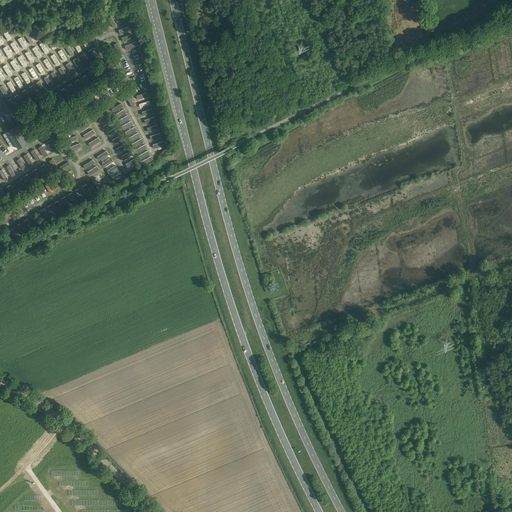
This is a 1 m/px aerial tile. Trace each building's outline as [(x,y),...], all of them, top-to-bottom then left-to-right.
[(120,11),(116,13),(120,23),(124,21),(120,11)] [(119,29),(122,41),(133,37),(129,26),(119,29)] [(0,44),(11,39),(7,30),(0,32),(0,44)] [(92,42),(105,35),(102,30),(89,37),(92,42)] [(22,36),(18,39),(24,49),(27,46),(22,36)] [(48,42),(53,49),(57,47),(52,39),(48,42)] [(17,53),(20,50),(14,41),(10,43),(17,53)] [(49,51),(44,41),(39,43),(45,53),(49,51)] [(9,58),(13,55),(6,45),(3,48),(9,58)] [(32,48),(38,58),(42,56),(36,46),(32,48)] [(64,61),(68,59),(62,49),(58,51),(64,61)] [(91,49),(73,60),(79,70),(86,66),(85,65),(96,59),(91,49)] [(25,52),(30,62),(34,61),(29,50),(25,52)] [(51,56),(57,66),(61,63),(54,53),(51,56)] [(23,67),(27,65),(22,55),(18,57),(23,67)] [(50,70),(53,68),(47,58),(43,60),(50,70)] [(42,74),(46,72),(40,62),(36,65),(42,74)] [(71,74),(75,72),(70,62),(66,64),(71,74)] [(9,76),(13,74),(6,64),(3,66),(9,76)] [(70,76),(63,66),(58,69),(65,79),(70,76)] [(32,67),(29,69),(35,79),(38,77),(32,67)] [(27,83),(31,81),(25,71),(22,73),(27,83)] [(53,71),(43,79),(51,88),(61,80),(53,71)] [(18,76),(14,78),(20,88),(24,86),(18,76)] [(0,87),(6,97),(17,91),(11,80),(4,84),(0,86),(0,87)] [(44,87),(41,82),(43,82),(42,80),(29,86),(34,97),(48,90),(46,86),(44,87)] [(21,93),(7,100),(13,109),(26,102),(25,99),(30,97),(25,90),(20,92),(21,93)] [(131,96),(127,98),(131,105),(135,103),(131,96)] [(150,99),(139,104),(140,108),(152,103),(150,99)] [(152,108),(142,111),(146,127),(147,127),(152,144),(162,141),(156,120),(152,108)] [(146,163),(154,159),(124,109),(117,113),(124,125),(125,125),(128,129),(126,130),(127,131),(128,131),(137,147),(146,163)] [(118,134),(106,111),(97,115),(110,138),(118,134)] [(33,139),(23,122),(7,132),(18,149),(33,139)] [(88,142),(97,136),(88,122),(79,128),(88,142)] [(89,143),(93,149),(97,146),(96,143),(100,140),(98,137),(89,143)] [(50,152),(58,147),(53,139),(45,144),(50,152)] [(35,148),(31,151),(37,161),(48,154),(42,145),(38,147),(39,149),(37,151),(35,148)] [(106,150),(97,156),(100,160),(109,153),(106,150)] [(129,161),(133,158),(129,151),(121,156),(125,162),(128,160),(129,161)] [(23,170),(34,163),(28,153),(17,160),(23,170)] [(105,167),(114,161),(111,157),(103,163),(105,167)] [(135,158),(125,163),(128,167),(138,162),(135,158)] [(100,169),(93,159),(83,165),(90,175),(100,169)] [(52,160),(41,165),(44,172),(52,168),(55,167),(52,160)] [(63,170),(71,165),(69,161),(61,166),(63,170)] [(115,163),(110,166),(111,167),(107,169),(113,180),(121,175),(115,163)] [(10,164),(0,170),(0,172),(5,181),(16,174),(10,164)] [(30,172),(34,180),(41,176),(37,168),(30,172)] [(76,191),(81,199),(85,197),(80,188),(76,191)] [(29,219),(17,224),(21,233),(29,230),(27,225),(31,223),(29,219)]
